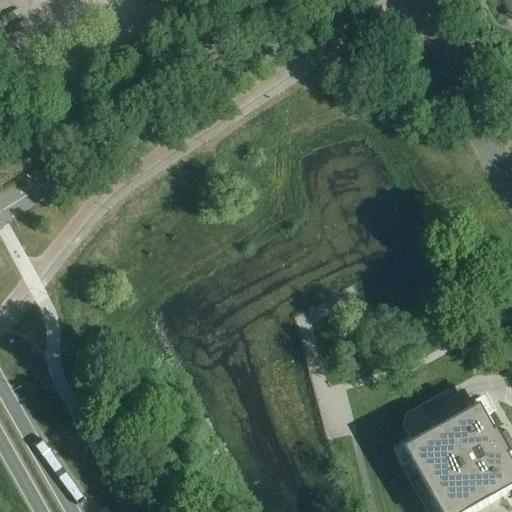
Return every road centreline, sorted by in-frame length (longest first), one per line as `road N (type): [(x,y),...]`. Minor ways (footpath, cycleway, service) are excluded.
road 1 (unclassified): [(0,212),(345,0)]
road 2 (unclassified): [(414,0),(511,187)]
road 3 (primary): [(71,511),(0,387)]
